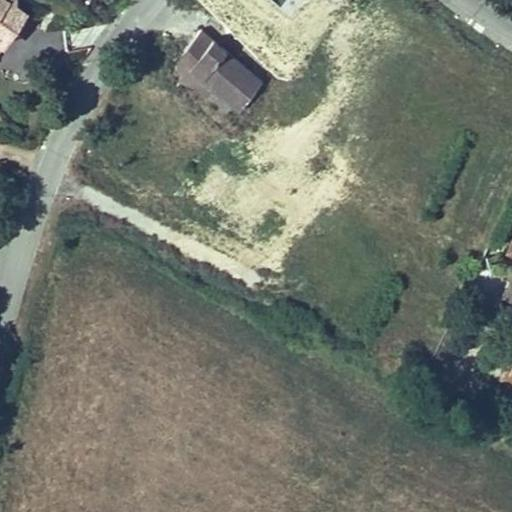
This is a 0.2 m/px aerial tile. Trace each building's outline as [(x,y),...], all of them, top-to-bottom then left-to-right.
[(0,0),(0,21),(12,4),(6,0),(0,0)] [(174,52),(209,84),(234,105),(260,77),(200,23),(174,52)] [(201,91),(209,84),(174,52),(176,72),(201,91)] [(511,254),(511,237),(506,234),(499,247),(511,254)] [(501,271),(472,256),(459,279),(489,295),(501,271)] [(511,275),(510,274),(501,293),(511,298),(511,275)] [(511,363),(511,335),(507,344),(500,342),(494,354),(511,363)]
